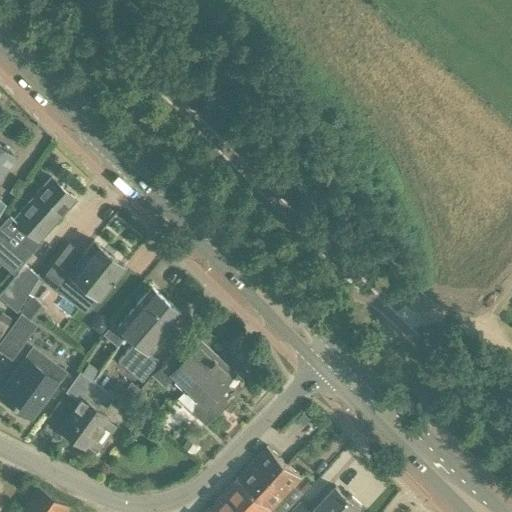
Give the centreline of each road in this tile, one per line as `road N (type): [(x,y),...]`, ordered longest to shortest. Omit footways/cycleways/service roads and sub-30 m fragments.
road 1 (tertiary): [(0,443),(111,500),(164,503),(202,485),(309,378),(333,364)]
road 2 (primary): [(277,310),(0,36)]
road 3 (primary): [(479,511),(333,364)]
road 4 (residential): [(511,353),(477,325),(429,317),(396,322),(333,364)]
